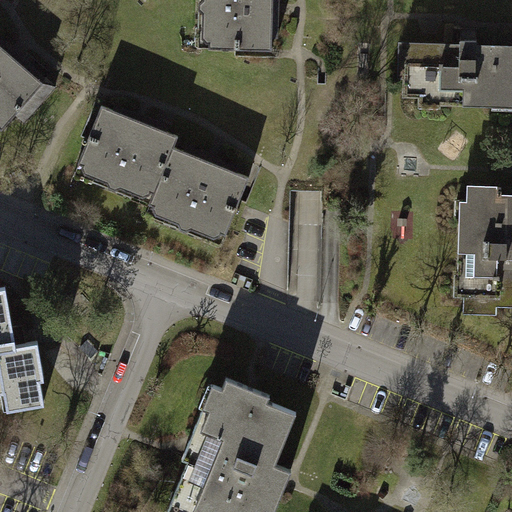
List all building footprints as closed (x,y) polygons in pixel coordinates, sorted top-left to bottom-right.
[(191,0),(192,46),(270,45),(269,0),(191,0)] [(463,39),(399,41),(397,64),(440,65),(441,88),(464,90),(464,106),(511,108),(511,45),(479,45),(479,40),(463,39)] [(0,133),(42,85),(0,48),(0,133)] [(100,105),(74,174),(147,201),(141,210),(215,242),(242,178),(172,149),(177,138),(100,105)] [(511,174),(447,176),(449,294),(511,292),(511,174)] [(6,287),(0,288),(0,389),(6,389),(9,406),(48,399),(37,342),(17,345),(6,287)] [(186,465),(167,509),(173,511),(271,511),(289,472),(273,465),(294,416),(265,403),(267,398),(225,379),(220,390),(211,386),(200,410),(206,412),(183,464),(186,465)]
